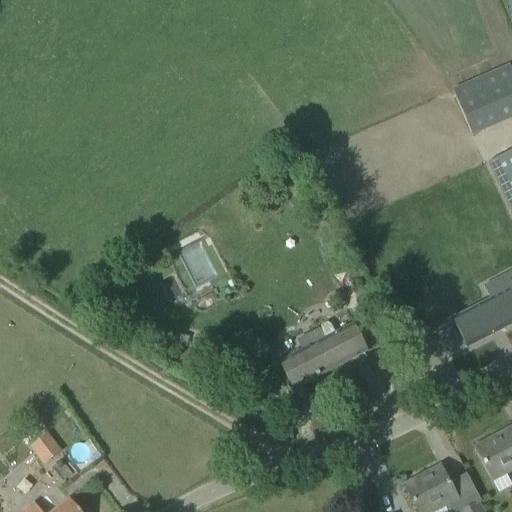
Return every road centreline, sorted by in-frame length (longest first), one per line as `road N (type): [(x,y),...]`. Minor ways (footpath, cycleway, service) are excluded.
road 1 (unclassified): [(147,511),(252,450),(336,436),(511,354)]
road 2 (unknown): [(15,280),(238,421),(253,432),(257,449)]
